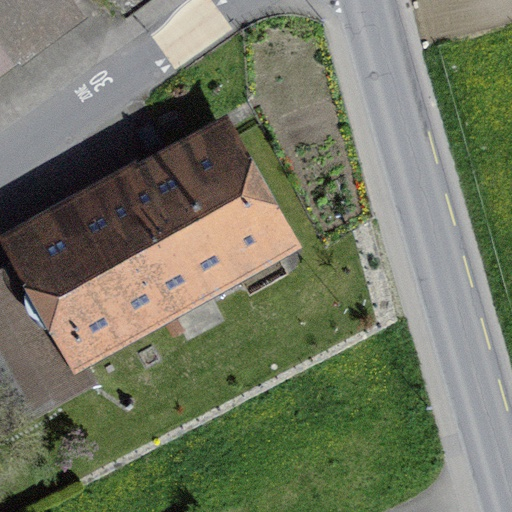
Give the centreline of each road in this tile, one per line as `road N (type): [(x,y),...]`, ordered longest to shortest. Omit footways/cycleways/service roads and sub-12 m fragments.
road 1 (secondary): [(511,510),(368,0)]
road 2 (residential): [(0,170),(240,0)]
